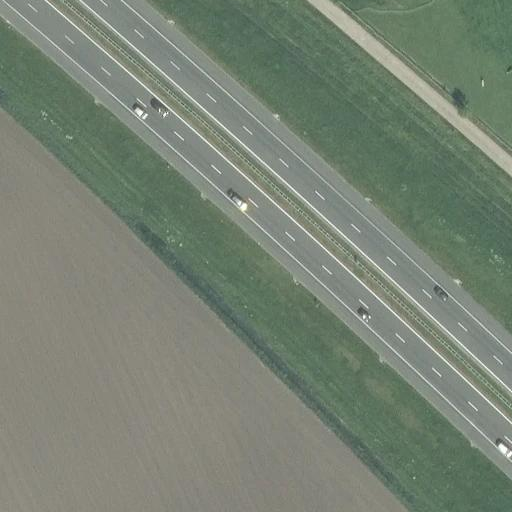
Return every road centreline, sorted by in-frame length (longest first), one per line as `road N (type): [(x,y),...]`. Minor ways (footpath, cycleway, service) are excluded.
road 1 (motorway): [(20,0),(511,447)]
road 2 (motorway): [(511,370),(95,0)]
road 3 (unclassified): [(511,172),(306,0)]
